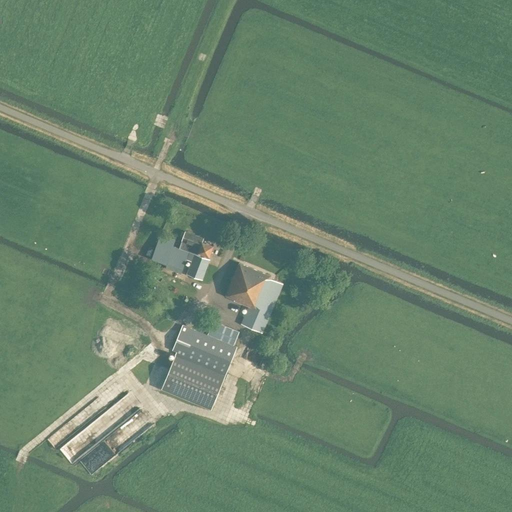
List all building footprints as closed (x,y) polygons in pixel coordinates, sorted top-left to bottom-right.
[(203,238),(185,231),(180,245),(194,249),(193,253),(196,254),(197,251),(209,256),(213,245),(202,241),(203,238)] [(176,268),(182,270),(186,260),(189,252),(172,245),(175,239),(161,234),(152,258),(176,268)] [(193,253),(189,252),(186,260),(191,261),(187,274),(202,280),(209,259),(196,254),(193,253)] [(239,263),(225,295),(227,296),(234,299),(234,300),(248,306),(241,323),(262,332),(283,283),(271,278),(271,276),(239,263)] [(175,356),(197,365),(225,376),(237,347),(236,347),(242,332),(215,322),(209,336),(187,326),(175,356)] [(225,377),(175,356),(161,391),(211,411),(225,377)]
